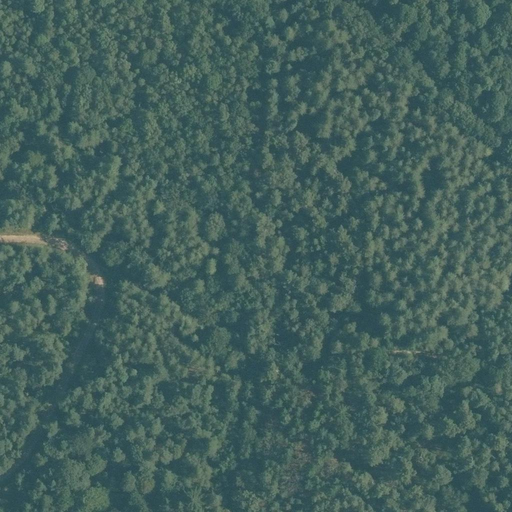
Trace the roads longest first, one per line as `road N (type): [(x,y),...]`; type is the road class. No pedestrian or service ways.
road 1 (track): [(264,0),(241,341),(247,360),(230,497),(19,489),(8,511)]
road 2 (track): [(0,238),(51,241),(107,276),(19,489)]
road 3 (track): [(247,360),(437,355),(511,372)]
road 4 (track): [(0,182),(115,0)]
road 5 (track): [(107,276),(192,309),(241,341)]
road 6 (track): [(440,93),(333,0)]
